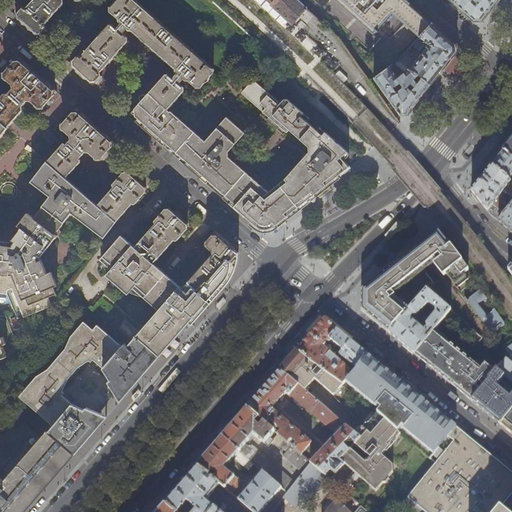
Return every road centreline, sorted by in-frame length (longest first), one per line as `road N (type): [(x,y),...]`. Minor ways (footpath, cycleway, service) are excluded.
road 1 (residential): [(270,260),(0,23)]
road 2 (primary): [(270,260),(56,511)]
road 3 (primary): [(127,511),(315,294)]
road 4 (residential): [(315,294),(511,453)]
road 5 (primary): [(419,178),(270,260)]
road 6 (primary): [(315,294),(419,178)]
road 7 (primary): [(506,66),(430,164)]
road 8 (residential): [(511,252),(430,164)]
